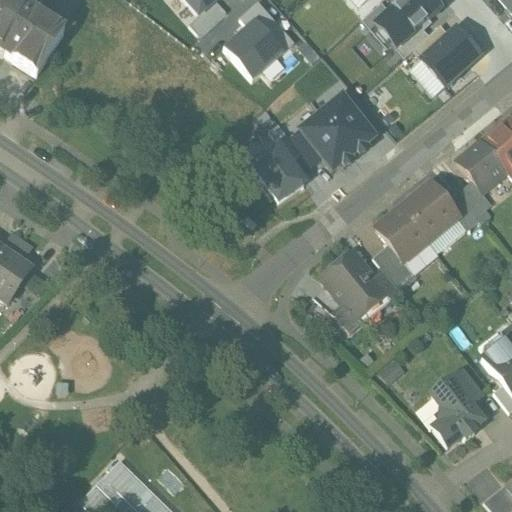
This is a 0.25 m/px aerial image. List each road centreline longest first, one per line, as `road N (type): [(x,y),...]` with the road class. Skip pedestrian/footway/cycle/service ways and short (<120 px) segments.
road 1 (residential): [(225,305),(511,78)]
road 2 (secondary): [(426,502),(225,305)]
road 3 (secondary): [(225,305),(0,142)]
road 4 (secondary): [(203,322),(343,445),(400,511)]
road 5 (secondary): [(0,170),(203,322)]
